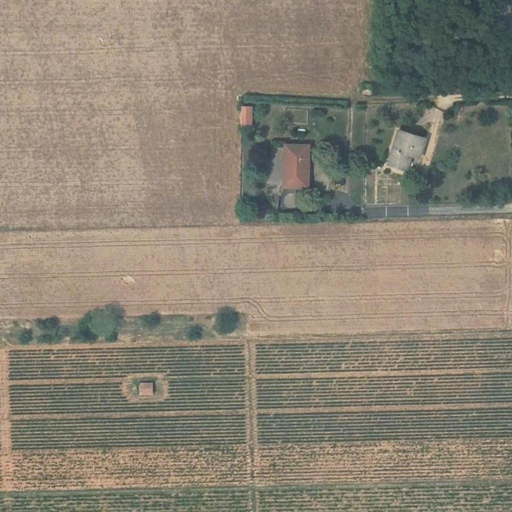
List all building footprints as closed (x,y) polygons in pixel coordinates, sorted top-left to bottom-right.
[(371,94),(372,86),(363,85),(363,93),(371,94)] [(242,107),(241,126),(251,126),(251,108),(242,107)] [(388,164),(402,168),(407,152),(412,154),(419,156),(424,138),(398,131),(388,164)] [(308,145),(286,145),(286,187),(308,186),(308,145)] [(407,152),(402,168),(407,170),(412,154),(407,152)] [(152,383),(141,384),(141,394),(152,394),(152,383)]
